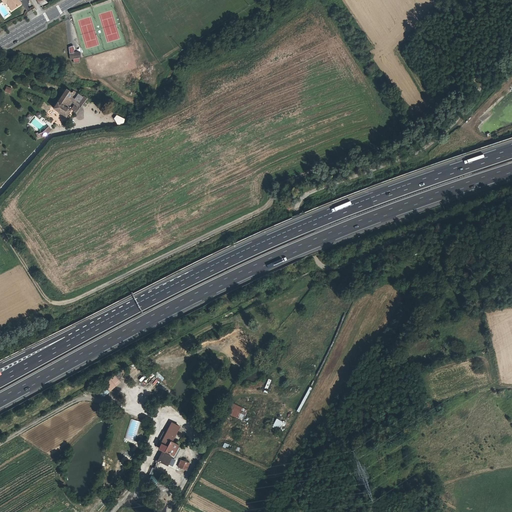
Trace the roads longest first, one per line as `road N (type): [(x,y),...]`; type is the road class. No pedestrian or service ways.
road 1 (track): [(0,229),(44,298),(70,302),(313,179),(412,140),(478,80)]
road 2 (motorway): [(0,399),(273,258),(511,169)]
road 3 (track): [(478,80),(458,123),(416,156),(307,193),(295,205),(314,258),(322,269),(341,269),(418,230),(511,197)]
road 4 (motorway): [(511,151),(321,219),(185,281)]
road 5 (motorway): [(185,281),(0,380)]
road 6 (motorway): [(185,281),(0,367)]
road 7 (track): [(305,287),(167,351)]
